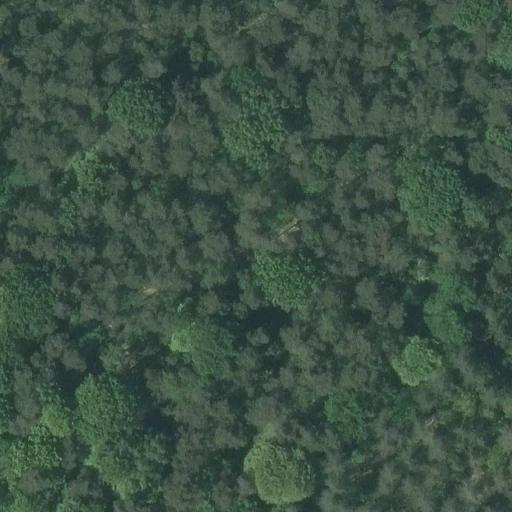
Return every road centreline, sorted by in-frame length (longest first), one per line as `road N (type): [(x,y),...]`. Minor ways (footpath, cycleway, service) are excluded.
road 1 (track): [(183,511),(511,254)]
road 2 (unknown): [(511,352),(328,511)]
